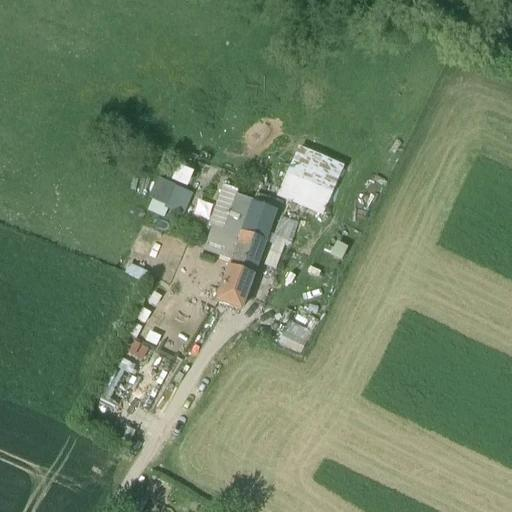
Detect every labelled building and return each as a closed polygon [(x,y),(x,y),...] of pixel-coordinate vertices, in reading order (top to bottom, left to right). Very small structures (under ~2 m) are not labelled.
[(322,218),(344,168),(299,148),(277,199),(322,218)] [(154,200),(177,210),(185,188),(162,179),(154,200)] [(240,311),(265,244),(264,243),(274,218),(276,219),(282,204),(256,195),(253,204),(236,198),(238,193),(225,187),(209,227),(214,229),(204,252),(232,264),(217,303),(240,311)] [(337,244),(331,257),(341,263),(348,250),(337,244)] [(301,356),(312,334),(289,322),(278,343),(301,356)] [(137,342),(143,330),(133,325),(127,337),(137,342)] [(145,343),(156,349),(161,339),(149,333),(145,343)]
